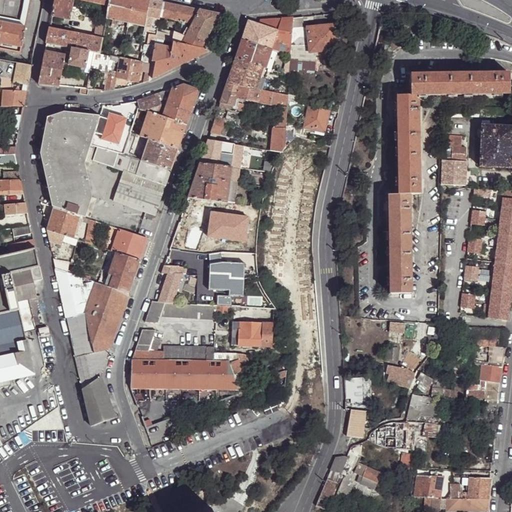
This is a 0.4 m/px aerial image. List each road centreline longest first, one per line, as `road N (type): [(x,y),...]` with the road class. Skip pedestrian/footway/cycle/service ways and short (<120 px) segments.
road 1 (unclassified): [(314,480),(336,418),(327,219),(367,23)]
road 2 (residential): [(133,433),(116,371),(218,58)]
road 3 (residential): [(31,102),(25,167),(76,423),(91,435),(133,433)]
road 4 (residential): [(218,58),(134,94),(31,102)]
road 5 (residential): [(148,472),(129,481),(113,456),(83,451),(38,451),(0,472)]
road 6 (unclassified): [(148,472),(283,417)]
road 7 (residential): [(511,368),(495,511)]
road 8 (residential): [(240,6),(348,8),(367,23)]
